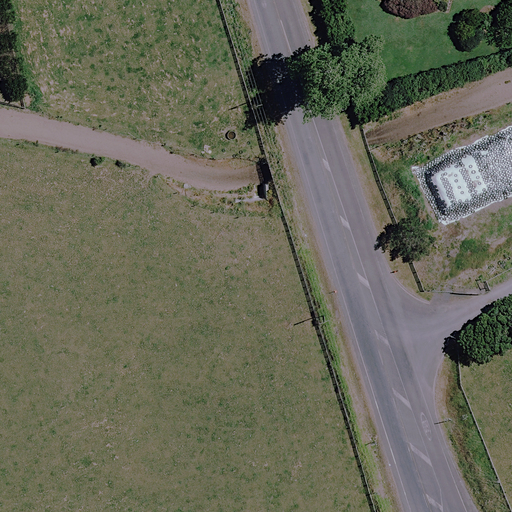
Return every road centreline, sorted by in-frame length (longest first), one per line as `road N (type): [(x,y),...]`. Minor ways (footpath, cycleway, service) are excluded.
road 1 (tertiary): [(385,352),(277,0)]
road 2 (tertiary): [(436,511),(385,352)]
road 3 (unclassified): [(385,352),(511,286)]
